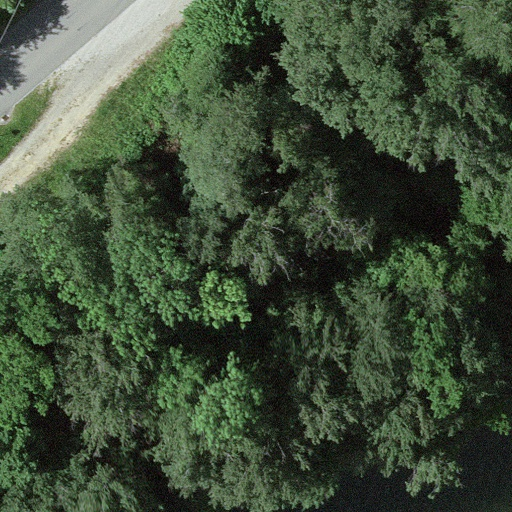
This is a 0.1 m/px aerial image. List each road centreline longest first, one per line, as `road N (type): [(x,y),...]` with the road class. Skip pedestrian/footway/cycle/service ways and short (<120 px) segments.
road 1 (track): [(84,8),(87,103),(0,190)]
road 2 (tertiary): [(0,79),(94,0)]
